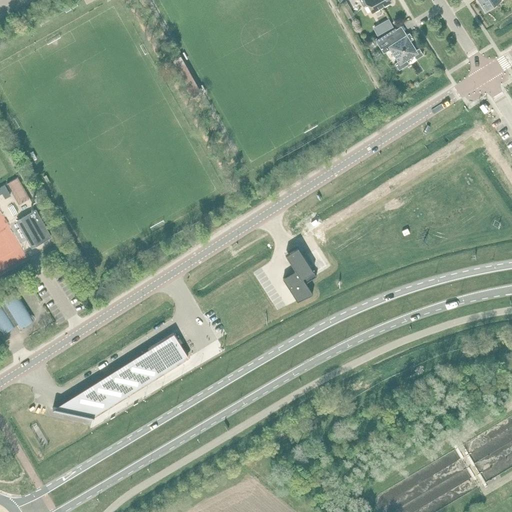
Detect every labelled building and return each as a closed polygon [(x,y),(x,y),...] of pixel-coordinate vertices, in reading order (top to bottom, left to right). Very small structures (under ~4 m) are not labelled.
[(346,0),(341,3),(348,16),(354,13),(346,0)] [(389,0),(359,0),(364,7),(368,5),(372,13),(391,2),(389,0)] [(477,0),(478,0),(486,11),(493,6),(494,7),(493,5),(500,0),(477,0)] [(389,18),(381,22),(386,30),(394,26),(389,18)] [(416,59),(423,55),(419,48),(416,50),(411,41),(413,39),(409,33),(400,39),(394,30),(376,42),(384,53),(390,49),(398,61),(395,63),(399,70),(409,63),(407,60),(414,56),(416,59)] [(199,91),(182,52),(172,57),(189,95),(199,91)] [(33,247),(51,237),(36,210),(18,220),(33,247)] [(248,243),(258,239),(256,234),(246,238),(248,243)] [(318,238),(326,249),(331,245),(324,235),(318,238)] [(328,264),(317,246),(305,253),(316,271),(328,264)] [(295,271),(283,279),(297,301),(313,294),(306,283),(316,276),(302,253),(292,259),(298,269),(295,271)] [(247,275),(204,298),(209,306),(216,302),(223,315),(220,317),(224,323),(262,302),(247,275)] [(0,329),(16,319),(18,324),(30,316),(25,308),(27,307),(16,289),(0,299),(0,329)] [(228,326),(234,337),(240,334),(234,323),(228,326)] [(173,333),(148,349),(163,373),(189,358),(173,333)] [(163,373),(148,349),(55,405),(94,416),(163,373)]
